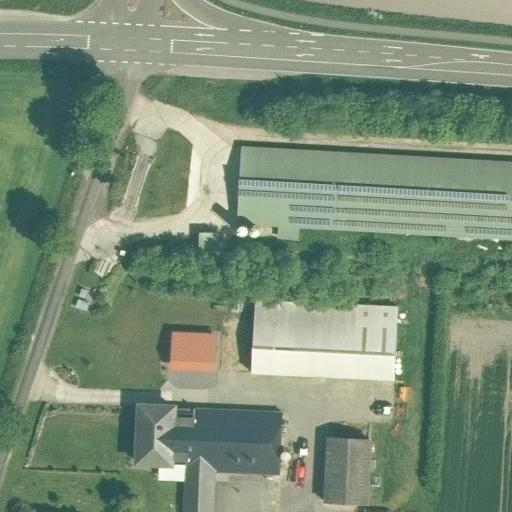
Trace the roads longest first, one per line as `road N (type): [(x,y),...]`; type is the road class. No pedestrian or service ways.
road 1 (unclassified): [(133,45),(127,90),(0,471)]
road 2 (tertiary): [(511,72),(133,45)]
road 3 (tertiary): [(133,45),(0,41)]
